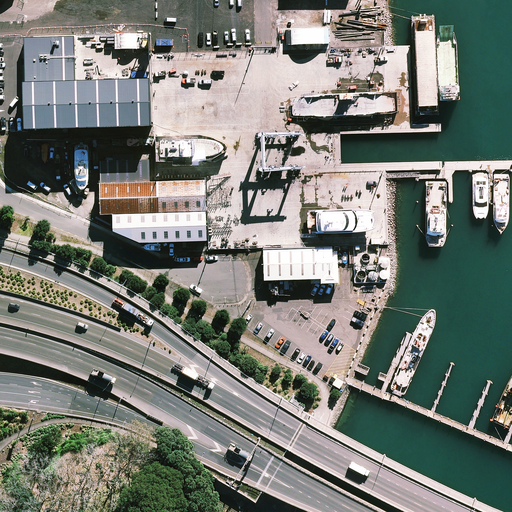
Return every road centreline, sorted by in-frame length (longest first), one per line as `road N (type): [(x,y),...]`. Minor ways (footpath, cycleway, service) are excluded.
road 1 (trunk): [(358,511),(133,378),(0,337)]
road 2 (trunk): [(349,511),(108,412),(0,385)]
road 3 (trunk): [(0,255),(122,305),(293,434)]
road 4 (trunk): [(0,306),(125,345),(293,434)]
road 5 (residential): [(0,194),(149,265),(221,279)]
road 6 (trunk): [(293,434),(440,511)]
